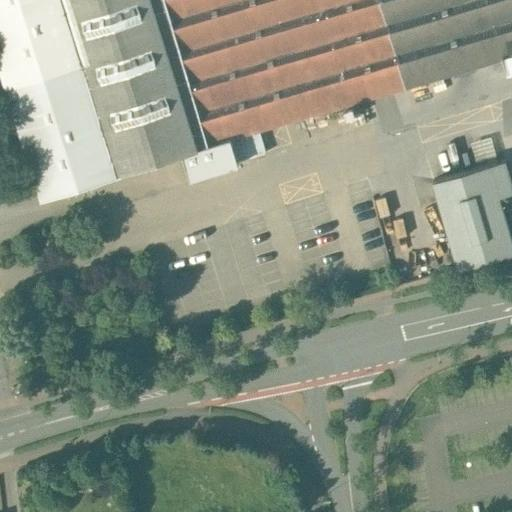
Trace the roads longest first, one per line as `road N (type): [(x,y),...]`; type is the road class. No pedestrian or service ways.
road 1 (tertiary): [(186,386),(249,397),(283,419),(348,492)]
road 2 (tertiary): [(186,386),(0,439)]
road 3 (residential): [(511,305),(326,348)]
road 4 (tertiary): [(326,348),(348,492)]
road 5 (tertiary): [(326,348),(186,386)]
